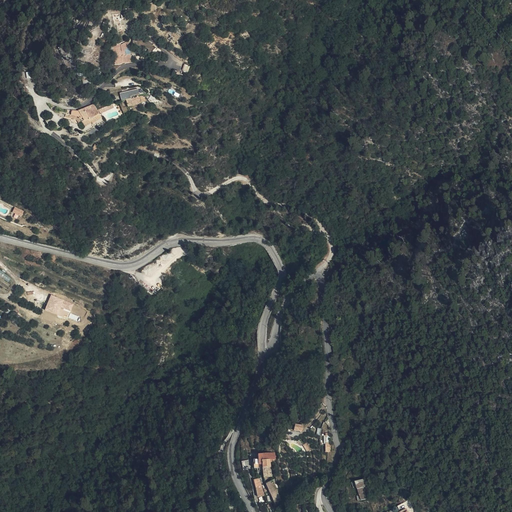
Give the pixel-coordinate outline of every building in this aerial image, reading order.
[(117,53),(116,47),(115,47),(111,48),(109,49),(110,61),(124,56),(121,56),(120,52),(117,53)] [(125,56),(124,56),(110,61),(110,66),(117,66),(118,65),(126,64),(125,56)] [(122,102),(121,102),(122,108),(127,107),(128,108),(141,103),(140,99),(138,98),(131,99),(126,101),(122,102)] [(78,126),(83,127),(87,125),(87,126),(96,120),(88,107),(77,111),(77,124),(77,126),(78,126)] [(76,125),(77,124),(77,111),(73,113),(67,112),(66,117),(64,116),(63,119),(67,120),(68,117),(73,119),(75,123),(76,125)] [(93,153),(88,149),(84,155),(90,158),(93,153)] [(22,216),(25,210),(15,206),(13,212),(22,216)] [(275,455),(261,455),(257,455),(257,460),(251,460),(251,469),(253,469),(255,469),(255,474),(257,474),(257,473),(261,473),(261,468),(261,464),(261,461),(272,462),(276,462),(275,455)] [(269,478),(269,468),(261,468),(261,473),(261,478),(269,478)] [(363,487),(369,498),(362,479),(353,483),(363,487)] [(264,484),(268,495),(274,492),(272,486),(270,481),(264,484)] [(356,503),(369,498),(363,487),(353,483),(353,482),(358,496),(354,498),(356,503)] [(274,492),(268,495),(272,504),(278,501),(275,494),(274,492)]
